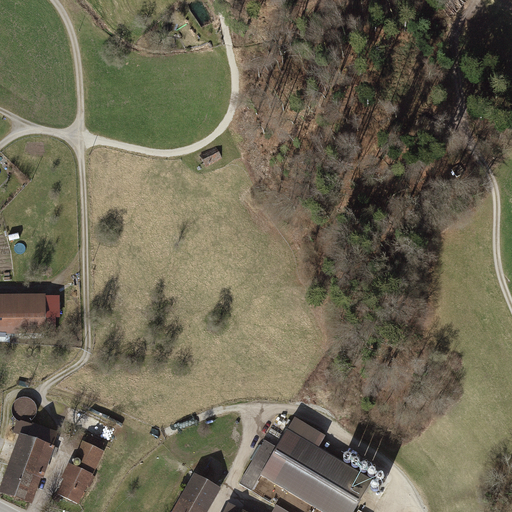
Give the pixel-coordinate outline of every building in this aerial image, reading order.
[(222,161),(216,150),(201,158),(206,169),(222,161)] [(18,234),(8,236),(9,243),(20,241),(18,234)] [(45,297),(45,295),(0,295),(0,334),(46,334),(46,328),(60,328),(60,297),(45,297)] [(17,400),(12,405),(11,411),(13,417),(18,419),(28,423),(32,421),(36,415),(36,409),(35,405),(31,400),(24,398),(17,400)] [(18,433),(0,481),(0,493),(31,505),(40,480),(42,481),(50,459),(55,460),(59,450),(51,447),(56,434),(28,423),(18,419),(13,432),(18,433)] [(357,511),(375,484),(285,430),(275,446),(263,440),(241,487),(283,511),(357,511)] [(63,481),(55,495),(76,506),(84,490),(88,492),(95,477),(92,476),(103,453),(101,452),(105,445),(87,436),(84,443),(82,442),(71,464),(68,463),(60,479),(63,481)] [(207,511),(222,489),(195,474),(171,511),(207,511)]
